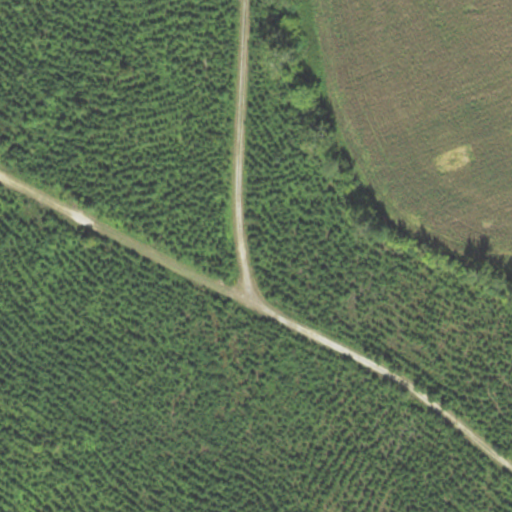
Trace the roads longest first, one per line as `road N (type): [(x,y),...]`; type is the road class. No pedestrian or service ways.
road 1 (track): [(511,464),(380,365),(250,298),(238,213),(246,0)]
road 2 (track): [(250,298),(0,173)]
